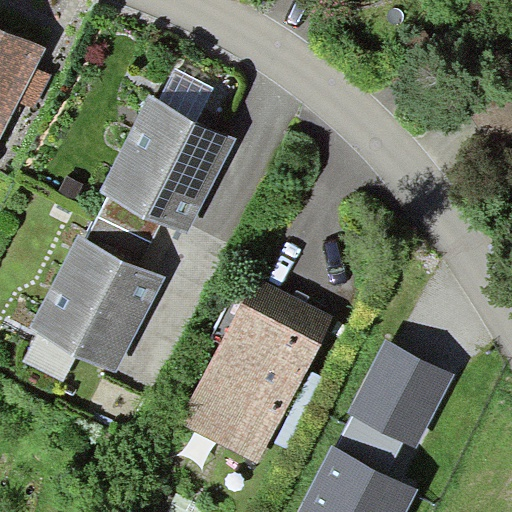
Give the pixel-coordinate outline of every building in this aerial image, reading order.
[(420,35),(399,51),(426,87),(511,21),(511,20),(496,0),(465,0),(452,11),(459,20),(427,45),(420,35)] [(0,108),(30,50),(0,34),(0,108)] [(489,92),(463,110),(493,153),(511,139),(511,80),(494,55),(473,70),(489,92)] [(220,139),(150,103),(90,221),(143,249),(161,216),(177,224),(220,139)] [(90,221),(32,333),(102,368),(145,283),(130,275),(143,249),(90,221)] [(259,438),(322,317),(253,282),(190,403),(259,438)] [(399,511),(412,487),(334,448),(302,511),(399,511)]
